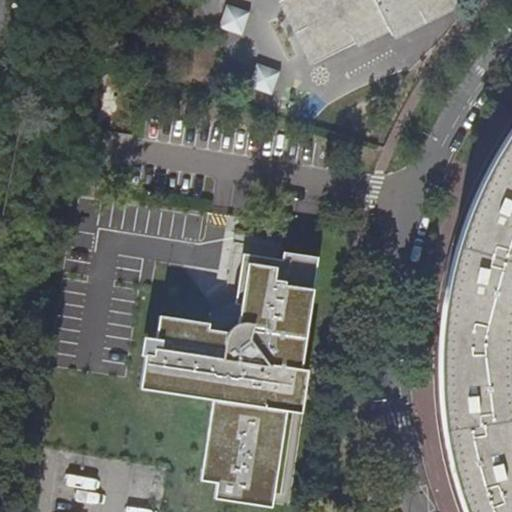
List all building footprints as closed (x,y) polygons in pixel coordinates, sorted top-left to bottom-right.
[(455,0),(282,0),(279,2),(310,64),(390,29),(396,41),(459,7),(455,0)] [(223,4),(216,26),(238,33),(245,11),(223,4)] [(266,93),(275,71),(254,63),(245,85),(266,93)] [(511,511),(511,138),(501,156),(483,189),(467,228),(459,250),(450,285),(444,327),(442,356),(442,397),(446,428),(452,465),(460,497),(465,511),(511,511)] [(308,376),(301,374),(321,263),(282,256),(280,266),(240,259),(232,308),(241,310),(238,327),(233,328),(229,331),(226,335),(224,338),(207,335),(208,327),(159,318),(155,340),(162,342),(160,352),(154,350),(152,358),(145,357),(139,391),(219,405),(204,488),(222,491),(219,508),(242,511),(273,511),(290,423),(300,425),(308,376)]
